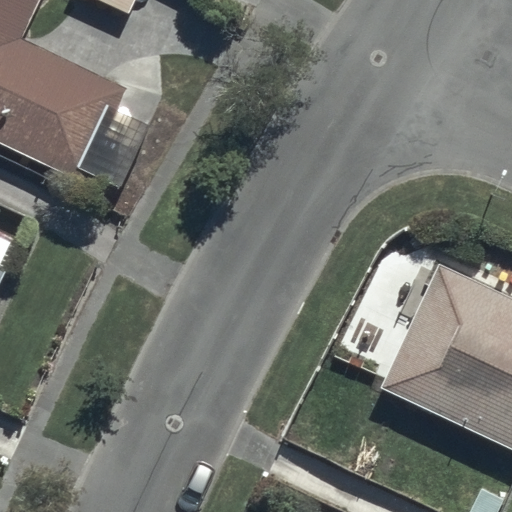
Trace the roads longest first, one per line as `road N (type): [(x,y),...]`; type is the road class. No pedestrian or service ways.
road 1 (residential): [(374,56),(274,212),(133,511)]
road 2 (residential): [(374,56),(511,121)]
